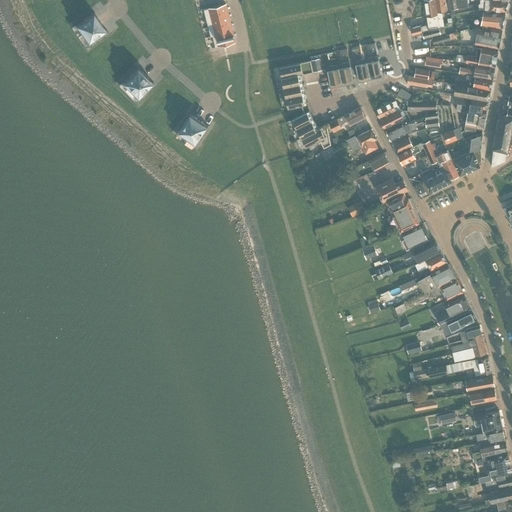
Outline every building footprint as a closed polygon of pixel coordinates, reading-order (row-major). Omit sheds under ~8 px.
[(439,28),(439,27),(434,0),(423,0),(426,17),(427,17),(428,25),(420,27),(411,29),(412,35),(422,33),(422,32),(439,28)] [(434,0),(439,27),(443,26),(441,12),(446,11),(444,0),(434,0)] [(448,0),(450,10),(458,8),(457,0),(448,0)] [(505,11),(508,1),(499,0),(480,0),(480,4),(479,4),(479,10),(505,11)] [(227,4),(224,5),(206,9),(204,10),(211,37),(213,36),(215,47),(235,42),(227,4)] [(74,25),(81,34),(99,22),(94,14),(95,13),(93,11),(74,25)] [(502,29),(505,14),(484,12),(481,25),(502,29)] [(99,22),(81,34),(88,44),(107,30),(105,28),(104,29),(99,22)] [(439,28),(422,32),(424,38),(445,33),(443,27),(439,28)] [(478,30),(477,34),(500,39),(502,29),(491,27),(490,32),(478,30)] [(450,41),(449,35),(433,39),(434,45),(450,41)] [(385,42),(388,54),(393,53),(390,41),(385,42)] [(495,67),(498,51),(482,48),(479,62),(476,62),(477,58),(467,56),(457,55),(456,61),(495,67)] [(366,58),(371,80),(382,77),(378,56),(366,58)] [(442,59),(426,56),(424,65),(441,67),(442,59)] [(359,82),(371,80),(366,58),(355,61),(359,82)] [(321,70),(318,59),(312,61),(314,71),(321,70)] [(300,73),(300,74),(302,73),(303,74),(313,72),(310,60),(280,67),(278,67),(281,77),(300,73)] [(350,62),(338,64),(343,86),(354,83),(350,62)] [(343,86),(338,64),(326,67),(331,88),(343,86)] [(492,79),(495,68),(476,65),(475,70),(460,67),(459,73),(492,79)] [(139,68),(137,66),(121,83),(137,99),(154,83),(152,81),(151,82),(138,69),(139,68)] [(429,71),(415,68),(414,77),(428,79),(429,71)] [(281,77),(283,87),(302,83),(300,74),(300,73),(281,77)] [(492,80),(469,75),(468,79),(475,81),(474,87),(490,90),(492,80)] [(428,79),(408,76),(407,84),(427,87),(427,86),(428,80),(428,79)] [(285,97),(304,93),(302,83),(283,87),(285,97)] [(488,100),(490,91),(456,84),(454,94),(488,100)] [(411,95),(401,88),(397,93),(408,100),(411,95)] [(306,104),(304,93),(285,97),(287,108),(288,107),(288,108),(306,104)] [(511,94),(511,95),(510,95),(508,104),(509,104),(509,108),(507,117),(502,116),(502,115),(499,118),(494,148),(507,151),(511,130),(511,94)] [(487,110),(488,101),(471,98),(470,104),(454,101),(453,106),(487,110)] [(436,101),(408,100),(408,110),(433,111),(436,111),(436,101)] [(380,118),(399,109),(395,101),(392,102),(375,110),(380,119),(380,118)] [(342,128),(340,124),(348,121),(350,125),(365,117),(360,107),(337,119),(329,123),(334,133),(342,128)] [(483,129),(486,111),(457,107),(456,110),(465,112),(466,111),(467,111),(465,125),(464,133),(466,134),(466,132),(474,133),(475,127),(483,129)] [(397,112),(381,120),(385,129),(394,124),(395,126),(403,123),(411,122),(411,121),(406,111),(400,110),(400,109),(396,111),(397,112)] [(291,119),(296,129),(313,120),(309,110),(292,119),(291,119)] [(425,112),(426,120),(438,118),(437,110),(436,111),(433,111),(428,111),(428,112),(425,112)] [(177,132),(186,139),(199,121),(191,115),(192,114),(190,113),(177,132)] [(438,118),(426,120),(427,127),(439,126),(438,118)] [(313,120),(296,129),(301,138),(318,129),(313,120)] [(199,121),(186,139),(196,145),(209,126),(207,125),(206,126),(199,121)] [(395,126),(386,131),(390,139),(406,132),(417,126),(415,121),(411,122),(403,123),(395,126)] [(318,129),(301,138),(305,147),(306,147),(307,147),(320,140),(324,148),(331,144),(327,124),(318,129)] [(453,130),(443,134),(447,143),(457,139),(461,138),(458,128),(453,130)] [(377,148),(374,140),(377,139),(371,129),(355,138),(356,140),(357,139),(360,143),(357,144),(357,143),(350,146),(353,152),(362,147),(365,154),(377,148)] [(480,149),(482,133),(470,137),(468,153),(480,149)] [(397,153),(413,146),(408,137),(393,145),(397,153)] [(421,173),(424,180),(430,192),(451,182),(441,161),(439,162),(429,141),(422,143),(424,148),(427,155),(422,157),(426,166),(428,166),(430,169),(421,173)] [(346,146),(344,142),(333,147),(335,151),(346,146)] [(424,148),(422,143),(422,142),(417,145),(398,155),(403,165),(415,158),(413,154),(420,150),(424,148)] [(439,151),(435,142),(435,143),(431,144),(435,153),(439,151)] [(334,156),(330,147),(320,152),(325,161),(334,156)] [(463,154),(460,155),(458,150),(454,152),(455,153),(452,154),(454,158),(453,158),(460,175),(479,167),(478,163),(481,162),(481,158),(480,149),(468,153),(463,154)] [(375,170),(389,162),(384,152),(365,163),(366,165),(364,166),(365,168),(372,164),(375,170)] [(450,179),(458,176),(450,157),(446,160),(445,157),(440,158),(442,161),(450,179)] [(419,197),(430,192),(424,180),(419,182),(416,176),(410,179),(413,185),(415,190),(419,197)] [(375,187),(383,202),(407,190),(403,181),(394,184),(392,179),(375,187)] [(400,233),(420,223),(408,198),(407,199),(404,193),(386,201),(400,233)] [(355,207),(358,214),(366,210),(362,204),(355,207)] [(377,218),(370,221),(374,230),(381,227),(377,218)] [(407,250),(429,239),(428,237),(427,237),(425,234),(428,232),(423,222),(401,233),(402,233),(404,232),(408,238),(402,241),(407,250)] [(422,261),(441,252),(435,241),(423,247),(422,245),(413,249),(415,253),(419,250),(423,258),(421,259),(422,261)] [(374,245),(362,250),(366,260),(378,255),(374,245)] [(431,271),(447,262),(441,252),(415,265),(418,271),(428,266),(431,271)] [(436,285),(437,286),(455,277),(448,264),(430,274),(419,280),(425,291),(432,288),(436,285)] [(393,272),(390,267),(381,271),(384,277),(393,272)] [(407,275),(416,272),(414,267),(405,270),(407,275)] [(437,286),(430,290),(433,297),(440,293),(439,291),(442,290),(446,300),(452,297),(463,292),(456,278),(455,277),(437,286)] [(418,284),(417,282),(419,281),(419,280),(418,279),(418,278),(416,279),(409,282),(400,285),(402,290),(403,291),(418,284)] [(454,317),(471,309),(464,294),(450,301),(454,309),(451,310),(440,315),(443,322),(454,317)] [(407,309),(404,303),(395,307),(398,313),(407,309)] [(461,327),(477,320),(472,310),(457,317),(458,320),(444,327),(445,329),(443,330),(444,332),(446,331),(447,334),(461,327)] [(411,325),(408,320),(400,324),(402,329),(411,325)] [(463,340),(482,334),(479,325),(464,329),(465,331),(460,332),(463,340)] [(446,345),(456,341),(454,334),(444,337),(446,345)] [(451,346),(453,353),(484,344),(482,334),(463,340),(463,343),(451,346)] [(484,344),(453,353),(455,360),(463,358),(462,354),(471,352),(473,357),(487,353),(484,344)] [(472,360),(427,369),(428,377),(448,373),(464,370),(464,369),(474,367),(475,376),(492,372),(488,357),(472,360)] [(414,371),(422,369),(420,362),(412,363),(414,371)] [(414,371),(409,372),(410,378),(414,377),(414,378),(426,376),(425,369),(414,371)] [(492,376),(474,379),(473,379),(460,381),(461,386),(466,385),(467,390),(476,389),(494,385),(492,376)] [(433,393),(432,387),(420,389),(421,396),(433,393)] [(494,388),(478,391),(469,392),(471,404),(496,399),(494,388)] [(433,401),(414,404),(416,411),(434,407),(433,401)] [(482,425),(483,432),(502,428),(499,410),(474,416),(476,426),(482,425)] [(502,429),(476,434),(478,444),(479,443),(480,445),(489,443),(489,442),(505,439),(502,429)] [(481,451),(472,452),(474,462),(485,459),(484,456),(507,451),(505,440),(487,444),(480,446),(481,451)] [(433,452),(431,446),(422,448),(423,454),(433,452)] [(508,453),(491,457),(493,468),(510,464),(508,453)] [(491,475),(479,478),(480,483),(511,475),(511,473),(510,464),(493,468),(490,468),(491,475)] [(480,483),(470,485),(473,496),(477,495),(484,493),(483,489),(499,485),(499,487),(511,484),(511,475),(485,482),(480,483)] [(458,487),(456,479),(446,481),(448,490),(458,487)] [(511,487),(498,490),(489,492),(491,499),(485,500),(486,504),(496,502),(511,497),(511,487)] [(511,511),(511,498),(503,501),(497,502),(498,507),(498,511),(504,511),(507,511),(511,511)]
